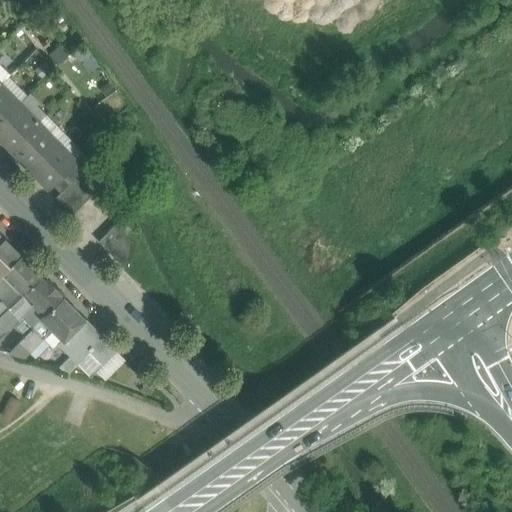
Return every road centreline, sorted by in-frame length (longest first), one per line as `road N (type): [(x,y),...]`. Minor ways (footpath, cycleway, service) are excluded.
road 1 (residential): [(0,183),(204,397)]
road 2 (residential): [(204,397),(163,416),(0,361)]
road 3 (secondary): [(464,303),(305,418)]
road 4 (secondary): [(305,418),(403,388),(485,400)]
road 5 (secondary): [(173,511),(305,418)]
road 6 (residential): [(204,397),(311,511)]
